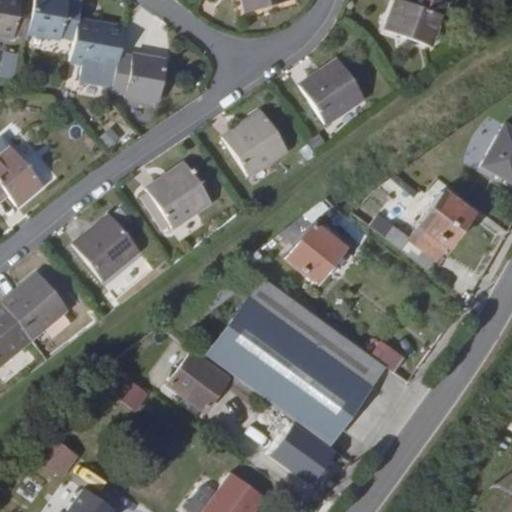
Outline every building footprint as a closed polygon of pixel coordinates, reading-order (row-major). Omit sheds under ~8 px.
[(0,0),(0,26),(22,31),(23,28),(36,30),(37,26),(69,32),(70,28),(84,32),(80,55),(92,57),(89,76),(121,81),(121,85),(135,88),(135,90),(167,96),(174,54),(143,48),(142,51),(128,48),(133,22),(88,14),(90,0),(0,0)] [(439,40),(453,0),(404,0),(395,23),(439,40)] [(335,117),(374,90),(348,53),(309,79),(335,117)] [(258,169),(297,143),(271,106),(233,132),(258,169)] [(507,190),(511,180),(511,137),(497,130),(474,172),(507,190)] [(26,199),(51,179),(22,142),(0,159),(0,189),(2,192),(14,183),(26,199)] [(182,221),(220,196),(194,158),(156,184),(159,188),(154,192),(176,223),(181,220),(182,221)] [(385,214),(399,196),(387,188),(375,206),(385,214)] [(418,271),(461,211),(430,190),(397,240),(383,230),(374,241),(418,271)] [(111,275),(148,244),(119,209),(82,239),(111,275)] [(313,291),(340,255),(304,229),(278,264),(313,291)] [(40,332),(75,303),(46,268),(11,297),(0,306),(0,357),(4,362),(40,332)] [(381,372),(228,272),(210,284),(370,388),(381,372)] [(334,442),(370,388),(210,284),(185,301),(150,324),(185,348),(208,363),(212,359),(334,442)] [(198,410),(224,374),(208,363),(185,348),(159,383),(198,410)] [(394,375),(401,363),(385,352),(377,363),(394,375)] [(128,406),(139,390),(111,370),(100,387),(128,406)] [(312,483),(336,449),(295,421),(272,456),(312,483)] [(54,477),(69,456),(45,439),(30,461),(54,477)] [(248,511),(260,496),(224,470),(210,489),(194,511),(248,511)] [(195,483),(181,505),(190,511),(194,511),(210,489),(201,483),(195,483)] [(61,511),(109,511),(112,510),(79,487),(61,511)]
